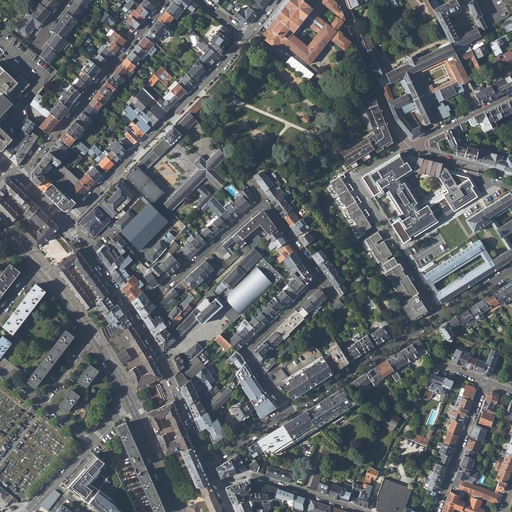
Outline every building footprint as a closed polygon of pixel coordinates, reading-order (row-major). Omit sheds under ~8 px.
[(41,4),(51,12),(59,2),(56,0),(43,0),(40,4),(41,4)] [(76,0),(74,3),(83,10),(90,1),(88,0),(76,0)] [(129,0),(127,3),(124,1),(119,7),(120,7),(125,12),(134,1),(133,0),(132,0),(129,0)] [(144,0),(140,5),(149,12),(154,6),(148,1),(146,0),(144,0)] [(186,6),(192,12),(197,5),(190,0),(174,0),(173,2),(183,10),(186,6)] [(283,0),(263,26),(267,29),(263,34),(267,38),(265,39),(274,47),(277,43),(287,30),(291,34),(310,10),(310,11),(312,9),(309,7),(309,6),(306,4),(308,1),(306,0),(283,0)] [(310,10),(291,34),(287,30),(277,43),(281,46),(283,43),(294,52),(309,64),(330,37),(332,39),(331,40),(344,50),(350,42),(341,35),(342,33),(337,29),(345,19),(338,1),(336,2),(333,0),(323,0),(322,1),(320,0),(318,0),(312,9),(310,11),(310,10)] [(366,1),(365,0),(347,0),(351,9),(360,4),(366,1)] [(390,0),(387,2),(390,9),(399,5),(396,0),(390,0)] [(423,0),(432,16),(435,14),(429,2),(427,0),(423,0)] [(457,57),(471,50),(469,45),(472,44),(470,41),(481,36),(476,28),(457,37),(448,18),(446,15),(460,7),(456,0),(450,0),(439,6),(435,0),(432,0),(429,2),(435,14),(450,43),(457,57)] [(480,11),(474,0),(456,0),(460,7),(467,4),(472,14),(480,11)] [(221,7),(225,10),(230,4),(226,1),(221,7)] [(253,5),(260,10),(264,6),(256,1),(253,5)] [(173,17),(175,19),(183,10),(173,2),(166,11),(173,17)] [(67,12),(77,20),(84,11),(83,10),(74,3),(67,12)] [(32,16),(42,24),(51,12),(41,4),(40,4),(32,14),(33,15),(32,16)] [(136,11),(144,18),(149,12),(140,5),(136,11)] [(189,15),(195,20),(199,13),(198,12),(201,8),(197,5),(192,12),(189,15)] [(251,9),(257,14),(260,10),(253,5),(251,9)] [(233,16),(243,24),(251,22),(257,14),(251,9),(248,7),(246,10),(244,10),(241,8),(237,12),(236,12),(233,16)] [(448,18),(462,11),(460,7),(446,15),(448,18)] [(100,19),(110,28),(116,21),(106,13),(107,11),(112,15),(113,14),(107,9),(100,19)] [(131,17),(139,24),(144,18),(136,11),(134,9),(129,15),(131,17)] [(159,20),(167,26),(173,17),(166,11),(159,20)] [(60,21),(71,30),(78,21),(77,20),(67,12),(60,21)] [(17,28),(27,36),(35,26),(38,28),(42,24),(32,16),(29,13),(17,28)] [(482,14),(474,18),(481,31),(487,27),(481,16),(483,15),(482,14)] [(131,28),(134,31),(139,24),(131,17),(127,21),(125,19),(123,22),(131,28)] [(167,26),(159,20),(147,34),(152,39),(152,40),(156,36),(159,39),(163,35),(165,37),(168,34),(170,36),(173,32),(167,26)] [(58,33),(64,38),(71,30),(60,21),(53,30),(58,33)] [(184,27),(189,33),(192,30),(186,25),(184,27)] [(212,46),(222,55),(226,52),(222,48),(229,40),(227,38),(232,32),(223,25),(209,42),(212,44),(212,46)] [(125,36),(128,37),(134,31),(131,28),(125,36)] [(112,29),(106,36),(109,38),(115,32),(112,29)] [(360,33),(370,57),(378,54),(367,30),(360,33)] [(110,39),(120,47),(125,40),(115,32),(109,38),(110,39)] [(48,45),(57,52),(67,41),(64,38),(58,33),(48,45)] [(147,34),(138,45),(148,53),(148,54),(151,56),(156,50),(152,48),(155,45),(151,41),(152,39),(147,34)] [(491,45),(496,55),(501,52),(498,46),(499,44),(505,41),(503,36),(490,43),(491,45)] [(110,39),(107,42),(110,45),(107,48),(114,54),(120,47),(110,39)] [(199,59),(209,69),(219,58),(203,41),(198,46),(205,54),(203,57),(202,56),(199,59)] [(446,57),(458,81),(434,91),(439,101),(462,90),(462,91),(466,90),(472,87),(459,60),(462,59),(462,60),(471,55),(472,59),(475,67),(478,65),(475,58),(471,50),(457,57),(450,43),(417,58),(415,54),(405,59),(406,60),(404,60),(405,64),(386,73),(378,54),(370,57),(388,100),(393,98),(387,84),(399,79),(406,94),(389,102),(395,119),(411,138),(426,131),(425,130),(422,131),(420,126),(412,129),(401,115),(415,108),(415,110),(416,112),(418,113),(420,112),(420,113),(419,114),(420,114),(423,119),(422,120),(422,121),(423,120),(425,123),(424,124),(424,125),(425,124),(426,126),(427,125),(426,124),(434,121),(434,122),(435,121),(435,120),(436,119),(435,118),(434,119),(433,116),(434,116),(434,115),(432,115),(430,110),(431,109),(431,108),(430,109),(429,108),(431,107),(431,105),(431,103),(430,103),(429,102),(434,100),(429,89),(421,93),(411,73),(446,57)] [(475,58),(487,52),(483,44),(471,50),(475,58)] [(40,56),(49,63),(57,52),(48,45),(40,56)] [(99,55),(108,62),(114,54),(107,48),(105,47),(104,46),(104,45),(97,53),(99,54),(99,55)] [(132,52),(138,57),(140,58),(140,59),(142,60),(148,53),(138,45),(132,52)] [(493,56),(498,65),(511,58),(511,52),(511,50),(511,49),(511,46),(501,52),(496,55),(493,56)] [(138,57),(132,52),(127,58),(133,63),(136,66),(137,67),(139,64),(137,62),(140,59),(140,58),(138,57)] [(94,63),(102,69),(108,62),(99,55),(99,54),(95,59),(96,60),(94,63)] [(309,80),(315,73),(292,55),(286,63),(309,80)] [(446,57),(411,73),(421,93),(429,89),(434,100),(435,101),(436,105),(440,104),(439,101),(434,91),(458,81),(446,57)] [(133,63),(127,58),(122,64),(131,72),(132,73),(137,67),(136,66),(133,63)] [(85,73),(93,80),(102,69),(94,63),(90,59),(81,70),(83,71),(85,73)] [(198,61),(193,66),(194,67),(188,73),(197,81),(203,75),(202,73),(206,69),(198,61)] [(131,72),(122,64),(115,72),(120,76),(124,79),(125,80),(128,77),(129,77),(132,73),(131,72)] [(0,148),(2,151),(14,139),(0,126),(0,116),(30,84),(21,75),(16,80),(0,65),(0,87),(0,88),(0,87),(0,90),(1,91),(3,93),(0,96),(0,148)] [(171,76),(161,66),(156,72),(154,74),(158,78),(164,84),(171,76)] [(119,83),(120,84),(124,79),(120,76),(115,72),(111,78),(118,84),(119,83)] [(93,80),(85,73),(80,79),(88,86),(93,80)] [(152,86),(158,78),(154,74),(151,78),(148,82),(151,85),(152,86)] [(178,83),(186,91),(195,83),(186,74),(178,83)] [(48,90),(58,99),(65,90),(59,85),(64,79),(59,75),(48,90)] [(490,86),(496,96),(511,88),(511,81),(510,78),(509,76),(490,85),(490,86)] [(88,86),(80,79),(79,79),(78,77),(77,77),(71,85),(73,87),(81,94),(88,86)] [(104,86),(111,92),(118,84),(111,78),(104,86)] [(186,91),(178,83),(175,81),(172,84),(175,86),(171,91),(179,99),(186,91)] [(143,88),(146,91),(151,85),(148,82),(146,84),(143,88)] [(70,84),(65,90),(58,99),(59,100),(68,109),(81,94),(73,87),(71,85),(70,84)] [(488,100),(483,89),(480,85),(473,89),(476,96),(480,104),(488,100)] [(108,99),(111,102),(116,96),(111,92),(104,86),(99,92),(108,99)] [(483,89),(488,100),(496,96),(490,86),(483,89)] [(135,124),(144,133),(166,111),(157,102),(152,97),(146,91),(143,88),(139,92),(135,98),(128,106),(123,112),(125,113),(135,124)] [(179,99),(171,91),(164,98),(166,100),(172,106),(179,99)] [(102,104),(103,105),(108,99),(99,92),(95,97),(102,104)] [(125,104),(128,106),(135,98),(128,92),(127,94),(131,97),(125,104)] [(393,131),(389,127),(374,92),(369,94),(359,102),(357,103),(369,130),(372,128),(373,130),(374,133),(348,149),(347,147),(340,151),(349,165),(346,167),(347,169),(348,170),(358,164),(355,160),(361,157),(364,161),(371,156),(368,152),(374,148),(377,152),(393,142),(388,134),(392,132),(393,131)] [(33,98),(39,103),(41,101),(43,98),(37,93),(33,98)] [(476,96),(470,99),(466,101),(471,109),(480,104),(476,96)] [(90,103),(97,110),(102,104),(95,97),(90,103)] [(357,103),(359,102),(355,97),(346,104),(349,109),(357,103)] [(29,103),(46,118),(50,113),(49,112),(41,105),(39,103),(33,98),(29,103)] [(189,112),(192,115),(205,102),(202,98),(188,111),(189,112)] [(501,103),(507,114),(511,112),(511,100),(511,98),(501,103)] [(160,99),(157,102),(166,111),(172,106),(166,100),(165,102),(164,103),(162,101),(160,99)] [(55,105),(49,112),(50,113),(59,120),(68,109),(59,100),(57,103),(56,102),(54,104),(55,105)] [(82,112),(91,119),(98,110),(97,110),(90,103),(82,112)] [(443,103),(440,104),(436,105),(442,118),(450,114),(448,110),(449,110),(447,105),(444,107),(443,103)] [(507,114),(501,103),(484,111),(489,123),(492,128),(496,126),(494,122),(495,120),(507,114)] [(484,111),(471,118),(469,119),(471,124),(474,125),(479,122),(483,133),(492,128),(489,123),(484,111)] [(84,128),(86,129),(93,121),(91,119),(82,112),(75,121),(84,128)] [(163,136),(164,137),(146,155),(153,161),(159,155),(160,156),(196,120),(192,115),(189,112),(175,127),(173,126),(168,131),(165,135),(163,136)] [(59,120),(50,113),(46,118),(39,126),(49,133),(59,120)] [(310,120),(309,118),(310,118),(305,114),(301,119),(306,123),(306,122),(307,122),(308,122),(309,121),(310,120)] [(32,128),(34,126),(35,124),(28,119),(27,115),(24,119),(26,121),(22,127),(21,130),(23,130),(13,145),(11,143),(5,153),(10,158),(16,150),(18,152),(30,135),(31,136),(33,132),(31,131),(32,128)] [(75,139),(76,138),(82,131),(84,128),(75,121),(66,131),(75,139)] [(459,123),(462,131),(463,131),(466,137),(469,135),(463,122),(459,123)] [(113,124),(107,130),(108,132),(115,125),(114,123),(113,124)] [(144,133),(135,124),(130,129),(139,138),(144,133)] [(449,129),(457,146),(460,144),(459,141),(460,140),(459,139),(460,138),(458,134),(459,133),(459,132),(456,125),(449,129)] [(127,137),(134,143),(139,138),(130,129),(128,127),(123,132),(124,134),(127,137)] [(454,152),(456,151),(456,147),(457,146),(449,129),(433,136),(428,139),(430,147),(440,150),(437,144),(438,142),(438,141),(445,138),(447,139),(452,149),(454,152)] [(100,138),(104,142),(108,137),(110,139),(113,136),(108,132),(107,130),(100,138)] [(348,149),(374,133),(373,130),(347,147),(348,149)] [(72,149),(82,157),(87,152),(90,149),(87,147),(76,138),(75,139),(66,131),(60,139),(72,149)] [(10,158),(18,166),(39,136),(33,132),(31,136),(30,135),(18,152),(16,150),(10,158)] [(124,134),(117,141),(119,143),(122,140),(123,141),(127,137),(124,134)] [(119,143),(127,151),(134,143),(127,137),(123,141),(122,140),(119,143)] [(54,146),(62,154),(67,148),(59,141),(54,146)] [(114,149),(112,147),(110,148),(112,151),(120,158),(127,151),(119,143),(114,149)] [(98,163),(99,164),(106,156),(94,144),(92,146),(90,149),(87,152),(98,163)] [(457,155),(464,157),(466,150),(465,150),(465,148),(464,148),(463,149),(460,144),(457,146),(456,147),(456,151),(457,155)] [(49,152),(57,159),(62,154),(54,146),(49,152)] [(464,157),(476,160),(477,150),(478,149),(467,147),(466,147),(466,150),(464,157)] [(206,176),(219,190),(221,188),(226,182),(214,169),(225,158),(219,148),(206,161),(200,155),(193,163),(198,169),(163,203),(171,211),(206,176)] [(72,162),(75,164),(77,162),(82,157),(72,149),(65,156),(72,162)] [(476,160),(482,162),(484,154),(484,153),(483,151),(477,150),(476,160)] [(106,156),(114,164),(120,158),(112,151),(106,156)] [(38,186),(45,178),(42,174),(45,171),(46,172),(47,172),(52,166),(50,165),(52,163),(53,164),(54,163),(57,166),(60,162),(61,162),(57,159),(49,152),(31,174),(32,180),(38,186)] [(399,153),(362,177),(374,196),(387,187),(389,190),(386,192),(400,214),(403,212),(406,217),(400,221),(399,219),(391,224),(403,243),(411,238),(409,236),(413,234),(453,209),(454,211),(477,196),(472,187),(474,186),(468,177),(450,172),(446,168),(441,167),(439,177),(446,189),(419,206),(402,179),(414,171),(417,160),(408,158),(403,160),(399,153)] [(490,155),(484,154),(482,162),(487,163),(494,166),(496,154),(491,153),(490,155)] [(494,166),(505,170),(507,161),(501,159),(502,156),(496,154),(494,166)] [(162,194),(164,192),(143,172),(153,161),(146,155),(141,161),(135,166),(143,175),(139,179),(151,191),(155,187),(162,194)] [(99,164),(106,171),(114,164),(106,156),(99,164)] [(417,160),(414,171),(439,177),(441,167),(442,163),(418,157),(417,160)] [(67,194),(70,197),(75,192),(81,197),(89,189),(80,180),(70,170),(67,168),(60,162),(57,166),(50,173),(55,179),(62,185),(60,187),(67,194)] [(72,162),(67,168),(70,170),(75,164),(72,162)] [(88,173),(96,181),(106,171),(99,164),(98,163),(88,173)] [(143,175),(135,166),(130,171),(139,179),(143,175)] [(267,169),(253,176),(257,181),(266,175),(265,174),(268,172),(267,169)] [(125,176),(153,203),(158,198),(151,191),(139,179),(130,171),(125,176)] [(336,191),(338,194),(351,186),(349,183),(344,187),(340,180),(345,176),(343,174),(345,173),(344,171),(337,176),(338,177),(334,179),(334,178),(329,180),(332,186),(329,188),(333,194),(336,191)] [(38,186),(44,191),(55,179),(50,173),(45,178),(38,186)] [(80,180),(89,189),(96,181),(88,173),(80,180)] [(257,181),(265,191),(277,182),(271,174),(268,177),(267,174),(266,175),(257,181)] [(7,190),(28,209),(34,202),(26,194),(8,177),(4,178),(0,182),(0,209),(12,222),(20,215),(1,197),(1,194),(3,195),(5,193),(6,190),(7,190)] [(62,209),(69,209),(75,202),(70,197),(67,194),(60,187),(62,185),(55,179),(44,191),(62,209)] [(108,213),(112,216),(113,217),(116,214),(122,208),(136,194),(121,180),(115,186),(118,189),(107,200),(104,197),(102,199),(101,199),(102,200),(98,203),(108,213)] [(268,196),(277,190),(275,188),(279,185),(281,183),(279,180),(277,182),(265,191),(268,196)] [(199,196),(201,198),(194,205),(195,206),(193,208),(198,213),(200,210),(202,209),(206,204),(213,197),(201,186),(196,191),(200,195),(199,196)] [(344,204),(346,207),(359,198),(357,196),(352,199),(348,192),(353,189),(351,186),(338,194),(340,198),(337,200),(340,206),(344,204)] [(155,187),(151,191),(158,198),(162,194),(155,187)] [(242,195),(250,204),(254,201),(254,199),(254,197),(246,187),(240,193),(241,194),(242,195)] [(268,196),(272,201),(284,192),(281,187),(277,190),(268,196)] [(288,203),(283,196),(285,195),(286,196),(290,192),(288,189),(284,192),(272,201),(275,206),(278,203),(281,204),(283,206),(288,203)] [(511,195),(510,192),(466,219),(475,233),(490,224),(507,251),(493,260),(480,239),(423,274),(429,283),(436,295),(441,304),(469,286),(495,270),(511,259),(511,195)] [(241,211),(250,204),(242,195),(241,194),(236,199),(233,202),(241,211)] [(143,195),(140,199),(146,205),(149,202),(143,195)] [(219,217),(226,225),(233,218),(223,207),(213,196),(213,197),(206,204),(209,207),(218,217),(219,217)] [(352,217),(354,219),(367,212),(365,209),(360,212),(356,205),(361,201),(359,198),(346,207),(348,211),(345,213),(349,219),(352,217)] [(122,208),(116,214),(120,218),(115,223),(121,230),(120,232),(139,250),(167,220),(170,217),(156,204),(154,206),(149,202),(146,205),(140,199),(129,210),(129,209),(126,212),(122,208)] [(241,211),(233,202),(231,200),(223,207),(233,218),(241,211)] [(29,219),(31,217),(39,207),(34,202),(28,209),(24,214),(29,219)] [(292,209),(288,203),(283,206),(284,209),(280,212),(283,216),(292,209)] [(39,207),(31,217),(41,227),(45,223),(50,218),(39,207)] [(112,216),(108,213),(105,216),(95,207),(79,222),(93,237),(109,221),(109,220),(112,216)] [(283,216),(291,227),(300,220),(292,209),(283,216)] [(453,209),(413,234),(414,236),(454,211),(453,209)] [(237,232),(244,240),(262,225),(269,235),(277,228),(264,212),(261,211),(237,232)] [(353,226),(357,234),(369,226),(364,218),(369,214),(367,212),(354,219),(356,224),(353,226)] [(190,221),(192,223),(198,216),(196,215),(190,221)] [(219,217),(218,217),(213,222),(214,223),(220,230),(226,225),(219,217)] [(58,225),(50,218),(45,223),(41,227),(38,229),(37,228),(34,230),(30,226),(23,233),(37,248),(57,229),(58,225)] [(300,220),(291,227),(297,235),(304,230),(307,228),(308,227),(305,223),(302,218),(300,220)] [(208,227),(214,235),(220,230),(214,223),(208,227)] [(199,234),(206,242),(214,235),(208,227),(207,227),(199,234)] [(297,235),(305,246),(313,239),(308,232),(310,230),(308,227),(307,228),(304,230),(297,235)] [(270,238),(273,241),(281,234),(277,228),(269,235),(266,237),(267,239),(270,238)] [(154,261),(166,248),(167,248),(173,240),(175,238),(168,231),(146,255),(148,257),(153,262),(154,261)] [(454,231),(444,235),(447,241),(457,237),(454,231)] [(196,234),(195,234),(197,237),(196,237),(195,239),(202,246),(206,242),(199,234),(197,232),(196,234)] [(237,232),(223,245),(217,250),(226,260),(231,255),(227,250),(226,249),(235,240),(241,247),(246,243),(244,240),(237,232)] [(384,273),(397,265),(392,258),(388,260),(387,258),(391,255),(382,242),(378,244),(377,242),(380,239),(376,233),(364,240),(368,247),(369,246),(371,249),(370,250),(378,263),(379,262),(381,265),(380,266),(384,273)] [(273,246),(276,249),(286,241),(281,234),(273,241),(275,244),(273,246)] [(191,242),(198,250),(202,246),(195,239),(193,236),(192,235),(188,238),(189,240),(191,242)] [(114,244),(119,249),(122,247),(126,243),(121,237),(118,240),(115,236),(109,241),(113,245),(114,244)] [(171,253),(179,246),(177,244),(175,242),(175,241),(173,240),(167,248),(166,248),(171,253)] [(185,244),(193,254),(198,250),(191,242),(189,240),(185,244)] [(241,247),(248,255),(252,250),(248,244),(246,243),(241,247)] [(108,267),(118,257),(117,256),(116,254),(117,254),(113,249),(111,250),(106,244),(105,246),(104,244),(103,245),(100,247),(99,249),(96,251),(108,267)] [(193,254),(185,244),(180,248),(184,252),(189,258),(193,254)] [(278,258),(280,261),(281,262),(282,261),(284,260),(288,256),(293,251),(288,245),(282,250),(284,253),(282,254),(278,258)] [(262,256),(267,260),(272,257),(265,247),(259,253),(262,256)] [(154,261),(168,276),(181,265),(176,259),(171,253),(166,248),(154,261)] [(248,255),(213,291),(217,295),(226,287),(228,290),(254,263),(262,256),(259,253),(254,248),(252,250),(248,255)] [(336,251),(342,259),(346,255),(340,248),(336,251)] [(312,255),(318,264),(327,258),(321,249),(312,255)] [(74,263),(101,299),(106,295),(110,293),(77,250),(75,250),(64,258),(58,263),(57,262),(55,264),(55,265),(53,266),(86,310),(94,304),(67,268),(70,266),(74,263)] [(293,251),(288,256),(284,260),(289,265),(288,266),(291,270),(300,261),(294,254),(295,254),(293,251)] [(141,264),(132,252),(130,254),(129,255),(132,259),(134,262),(135,264),(139,268),(144,275),(148,269),(143,265),(141,264)] [(209,275),(212,279),(213,280),(238,257),(234,253),(231,255),(226,260),(220,265),(214,270),(208,275),(209,275)] [(124,268),(132,259),(129,255),(125,258),(121,254),(118,257),(108,267),(122,287),(128,281),(127,281),(132,276),(129,273),(128,274),(125,269),(124,268)] [(214,270),(220,265),(212,256),(211,255),(205,260),(214,270)] [(256,265),(274,284),(283,276),(267,260),(262,256),(254,263),(256,265)] [(145,262),(150,266),(153,262),(148,257),(145,262)] [(318,264),(324,272),(332,265),(327,258),(318,264)] [(205,260),(184,279),(191,287),(193,289),(193,288),(194,289),(209,275),(208,275),(214,270),(205,260)] [(148,269),(160,284),(168,276),(154,261),(153,262),(150,266),(148,268),(148,269)] [(291,270),(305,285),(309,281),(310,279),(311,275),(300,261),(291,270)] [(0,299),(22,271),(12,263),(0,278),(0,299)] [(402,307),(412,322),(430,311),(415,287),(400,263),(397,265),(384,273),(388,279),(390,277),(394,283),(392,284),(405,305),(402,307)] [(233,307),(241,315),(274,284),(256,265),(223,296),(233,307)] [(338,273),(341,272),(338,269),(337,268),(335,270),(332,265),(324,272),(329,280),(338,273)] [(135,272),(140,276),(141,278),(142,277),(143,276),(144,275),(139,268),(135,272)] [(143,276),(154,289),(157,286),(160,284),(148,269),(144,275),(143,276)] [(289,285),(296,293),(305,285),(291,270),(288,272),(295,278),(288,284),(289,285)] [(329,280),(335,287),(341,282),(344,281),(338,273),(329,280)] [(137,284),(139,281),(138,279),(133,275),(132,276),(127,281),(128,281),(122,287),(128,296),(138,286),(137,284)] [(146,286),(148,284),(142,277),(141,278),(140,280),(143,283),(146,286)] [(143,318),(154,334),(165,327),(167,326),(169,325),(172,321),(182,311),(179,308),(176,306),(168,314),(167,315),(166,314),(165,313),(159,318),(158,316),(161,313),(159,311),(170,301),(171,300),(171,299),(181,290),(184,286),(188,290),(191,287),(184,279),(166,294),(164,297),(165,298),(159,303),(157,306),(156,307),(150,313),(143,318)] [(131,301),(142,291),(140,287),(141,285),(143,283),(140,280),(139,281),(137,284),(138,286),(128,296),(131,301)] [(511,281),(492,293),(500,305),(507,315),(508,315),(510,317),(511,316),(511,281)] [(344,285),(341,282),(335,287),(340,295),(342,294),(346,289),(344,285)] [(13,333),(45,291),(36,284),(4,326),(13,333)] [(284,290),(291,298),(296,293),(289,285),(284,290)] [(156,307),(150,302),(147,297),(145,293),(149,291),(147,288),(142,291),(131,301),(143,318),(150,313),(156,307)] [(270,305),(277,312),(283,306),(291,298),(284,290),(283,289),(275,298),(274,297),(268,303),(270,305)] [(313,294),(321,302),(326,297),(321,289),(318,289),(313,294)] [(170,335),(160,343),(160,344),(164,350),(179,337),(197,318),(202,324),(221,306),(215,299),(217,295),(213,291),(180,324),(171,334),(170,335)] [(149,296),(157,306),(159,303),(152,293),(149,296)] [(492,293),(483,299),(491,311),(500,305),(492,293)] [(308,299),(316,307),(321,302),(313,294),(308,299)] [(337,298),(343,304),(345,302),(341,296),(343,296),(342,294),(340,295),(337,298)] [(96,303),(105,314),(115,306),(106,295),(101,299),(96,303)] [(172,321),(169,325),(171,329),(197,301),(197,300),(194,298),(190,302),(182,311),(172,321)] [(330,305),(334,311),(343,304),(337,298),(332,304),(330,305)] [(316,307),(308,299),(301,305),(303,307),(298,312),(303,317),(311,310),(315,313),(319,310),(316,307)] [(483,299),(475,304),(483,316),(484,316),(485,315),(491,311),(483,299)] [(187,300),(179,308),(182,311),(190,302),(187,300)] [(105,314),(109,322),(110,323),(107,325),(112,333),(123,329),(125,328),(132,324),(125,315),(125,314),(118,304),(115,306),(105,314)] [(475,304),(468,309),(475,321),(483,316),(475,304)] [(261,313),(268,320),(277,312),(270,305),(261,313)] [(241,315),(233,307),(225,315),(232,323),(241,315)] [(468,309),(461,313),(466,320),(467,321),(467,322),(470,321),(472,324),(476,322),(475,321),(468,309)] [(288,343),(291,346),(303,333),(300,331),(303,329),(298,324),(304,318),(303,317),(298,312),(296,310),(276,330),(283,338),(288,343)] [(255,318),(263,325),(268,320),(261,313),(261,312),(255,317),(255,318)] [(461,313),(446,322),(451,329),(461,323),(466,320),(461,313)] [(249,323),(257,331),(263,325),(255,318),(255,317),(249,323)] [(368,335),(374,345),(393,334),(384,318),(378,321),(381,327),(370,333),(371,334),(368,335)] [(455,335),(451,329),(446,322),(439,327),(448,342),(447,343),(448,344),(449,344),(449,345),(455,335)] [(243,328),(251,336),(257,331),(249,323),(243,328)] [(307,330),(308,332),(315,327),(313,323),(307,330)] [(133,382),(135,386),(136,385),(137,388),(148,383),(162,377),(150,352),(132,324),(125,328),(123,329),(141,357),(148,372),(141,376),(136,366),(130,371),(131,373),(130,374),(133,382)] [(226,324),(213,336),(214,337),(215,339),(220,335),(229,327),(226,324)] [(237,334),(246,342),(251,336),(243,328),(240,325),(237,328),(240,331),(237,334)] [(171,334),(166,328),(165,327),(154,334),(160,343),(170,335),(171,334)] [(77,336),(67,329),(28,381),(37,388),(77,336)] [(272,348),(283,338),(276,330),(265,341),(270,346),(272,348)] [(231,345),(237,350),(246,342),(237,334),(236,333),(227,342),(231,345)] [(354,343),(361,354),(374,345),(368,335),(367,334),(362,338),(359,333),(351,338),(354,343)] [(0,339),(0,358),(12,342),(3,335),(0,339)] [(220,335),(215,339),(226,349),(231,345),(227,342),(220,335)] [(185,360),(187,364),(202,351),(207,346),(215,339),(214,337),(202,348),(197,342),(185,353),(189,357),(185,360)] [(419,340),(400,352),(407,362),(408,363),(419,355),(418,354),(426,349),(421,342),(419,340)] [(254,352),(259,361),(265,355),(263,352),(270,346),(265,341),(254,350),(254,352)] [(291,346),(288,343),(277,354),(280,357),(291,346)] [(333,357),(340,367),(349,361),(342,351),(340,347),(338,343),(329,349),(333,357)] [(350,346),(342,351),(349,361),(361,354),(354,343),(350,345),(350,346)] [(202,351),(209,360),(211,358),(206,352),(209,349),(207,346),(202,351)] [(116,354),(122,363),(130,357),(125,349),(116,354)] [(497,380),(500,374),(492,370),(498,352),(497,352),(498,351),(492,349),(487,361),(482,373),(497,380)] [(231,356),(235,360),(241,354),(237,350),(231,356)] [(452,361),(465,366),(469,355),(456,350),(452,361)] [(175,375),(180,387),(191,379),(195,375),(196,374),(201,370),(206,366),(208,365),(211,362),(209,360),(202,351),(187,364),(184,366),(175,375)] [(400,352),(388,359),(395,369),(395,370),(407,362),(400,352)] [(465,366),(473,370),(477,358),(474,357),(475,355),(470,353),(469,355),(465,366)] [(168,359),(175,375),(184,366),(179,354),(168,359)] [(234,361),(240,368),(245,361),(241,354),(235,360),(234,361)] [(266,372),(277,360),(275,358),(274,357),(264,368),(265,371),(266,372)] [(284,382),(293,397),(302,391),(333,371),(327,361),(324,357),(284,382)] [(327,361),(333,371),(340,367),(333,357),(327,361)] [(19,371),(4,358),(0,362),(0,364),(15,376),(19,371)] [(473,370),(482,373),(487,361),(483,359),(482,360),(477,358),(473,370)] [(511,377),(511,375),(511,358),(502,382),(511,385),(511,381),(511,377)] [(388,359),(375,367),(383,378),(393,371),(395,369),(388,359)] [(256,412),(260,417),(277,406),(265,392),(245,361),(240,368),(236,374),(240,381),(243,386),(242,387),(250,400),(256,408),(258,411),(256,412)] [(78,381),(86,387),(98,370),(90,364),(84,373),(78,381)] [(201,370),(210,383),(213,387),(215,384),(218,382),(216,379),(214,380),(212,375),(214,373),(214,371),(213,368),(211,368),(210,368),(208,365),(206,366),(201,370)] [(375,367),(366,373),(371,381),(375,386),(379,383),(379,382),(383,379),(383,378),(375,367)] [(434,371),(429,381),(441,385),(444,379),(436,376),(439,369),(436,368),(434,371)] [(201,370),(196,374),(207,391),(211,388),(213,387),(210,383),(201,370)] [(355,392),(371,381),(366,373),(348,385),(352,391),(354,390),(355,392)] [(230,386),(233,390),(237,387),(239,389),(242,387),(243,386),(240,381),(236,374),(225,390),(230,386)] [(451,386),(452,382),(447,380),(447,379),(444,377),(444,379),(441,385),(450,389),(451,386)] [(199,397),(192,381),(191,379),(180,387),(188,404),(198,397),(199,397)] [(434,391),(444,395),(443,397),(442,396),(440,401),(444,403),(448,392),(450,389),(441,385),(429,381),(425,387),(422,390),(415,404),(418,406),(424,403),(426,400),(428,401),(431,397),(434,391)] [(207,391),(202,394),(207,400),(219,389),(215,384),(213,387),(211,388),(207,391)] [(466,385),(465,389),(461,397),(471,401),(475,389),(475,388),(466,385)] [(235,392),(233,390),(230,386),(225,390),(221,395),(207,406),(211,410),(213,412),(222,404),(235,392)] [(343,387),(340,390),(342,393),(346,396),(348,394),(343,387)] [(205,404),(202,406),(205,413),(208,412),(211,410),(207,406),(221,395),(225,390),(223,388),(219,392),(205,403),(205,404)] [(59,406),(67,412),(80,396),(72,390),(65,399),(59,406)] [(340,390),(307,410),(310,415),(315,421),(317,424),(319,426),(328,435),(366,411),(363,406),(346,396),(342,393),(340,390)] [(487,394),(485,400),(494,403),(495,403),(499,394),(492,391),(487,394)] [(454,406),(467,410),(471,401),(461,397),(459,396),(458,396),(454,405),(454,406)] [(202,406),(198,397),(188,404),(195,419),(205,413),(202,406)] [(246,402),(244,398),(231,407),(236,415),(237,417),(240,422),(254,413),(252,411),(246,402)] [(252,411),(256,408),(250,400),(246,402),(252,411)] [(485,400),(481,410),(490,413),(494,403),(485,400)] [(182,450),(182,451),(193,446),(193,445),(192,444),(174,401),(159,407),(149,412),(150,415),(149,416),(154,428),(155,427),(157,430),(164,427),(161,418),(166,415),(167,417),(168,418),(170,417),(177,434),(176,435),(175,437),(176,439),(171,442),(167,433),(159,436),(160,439),(159,440),(164,452),(165,451),(167,455),(181,448),(182,450)] [(452,421),(456,422),(462,425),(463,420),(458,417),(459,416),(464,418),(467,410),(454,406),(450,418),(452,419),(452,421)] [(307,410),(284,425),(293,440),(297,437),(316,425),(307,410)] [(307,410),(316,425),(317,424),(315,421),(310,415),(307,410)] [(213,422),(210,417),(208,412),(205,413),(195,419),(201,432),(207,429),(212,440),(213,445),(224,438),(222,434),(220,429),(222,428),(218,418),(213,422)] [(494,416),(490,414),(483,412),(479,422),(490,426),(494,416)] [(394,414),(389,423),(395,427),(400,418),(394,414)] [(392,431),(395,427),(389,423),(383,419),(380,423),(392,431)] [(452,421),(447,432),(457,436),(462,425),(456,422),(452,421)] [(134,467),(154,511),(163,511),(166,511),(127,422),(117,426),(132,462),(131,463),(132,468),(134,467)] [(284,425),(257,442),(263,451),(265,454),(271,450),(272,453),(293,440),(284,425)] [(475,425),(471,436),(481,440),(482,441),(487,429),(475,425)] [(447,432),(443,444),(453,448),(457,436),(447,432)] [(412,440),(427,447),(429,440),(426,439),(418,435),(416,439),(413,438),(412,440)] [(471,436),(466,448),(474,451),(477,452),(481,440),(471,436)] [(253,457),(263,451),(257,442),(247,448),(253,457)] [(439,452),(440,452),(450,456),(453,448),(443,444),(439,442),(438,445),(441,447),(439,452)] [(309,489),(316,491),(330,448),(324,445),(309,489)] [(197,487),(199,486),(210,486),(201,465),(193,446),(182,451),(181,451),(197,487)] [(442,458),(439,464),(446,467),(450,456),(440,452),(438,456),(442,458)] [(511,454),(507,452),(503,463),(511,465),(511,454)] [(96,455),(94,454),(84,465),(86,467),(96,455)] [(237,454),(230,459),(237,473),(247,470),(246,467),(237,454)] [(116,471),(96,455),(67,487),(99,511),(123,511),(116,506),(116,505),(113,502),(114,501),(111,498),(122,484),(116,471)] [(464,456),(460,466),(470,470),(474,459),(464,456)] [(221,478),(237,473),(230,459),(216,467),(221,478)] [(255,460),(246,467),(247,470),(248,469),(257,472),(259,466),(255,460)] [(507,483),(511,469),(511,465),(503,463),(497,460),(493,470),(499,472),(496,479),(499,481),(507,483)] [(265,475),(289,483),(293,470),(274,463),(269,465),(265,475)] [(437,463),(433,472),(442,475),(446,467),(439,464),(437,463)] [(470,470),(460,466),(455,477),(461,480),(463,480),(463,479),(472,482),(473,479),(475,480),(477,473),(470,470)] [(367,474),(376,478),(378,471),(369,467),(367,474)] [(433,472),(430,480),(440,483),(442,475),(433,472)] [(428,484),(427,488),(436,491),(440,483),(430,480),(425,477),(424,480),(425,483),(428,484)] [(384,511),(385,510),(391,511),(402,511),(404,507),(411,488),(383,478),(377,494),(376,511),(380,511),(384,511)] [(225,488),(232,504),(245,501),(244,497),(242,492),(245,492),(246,493),(248,493),(250,493),(250,480),(248,479),(226,487),(225,488)] [(456,494),(450,492),(442,511),(452,511),(454,508),(460,510),(460,511),(463,511),(482,511),(484,509),(479,508),(483,498),(499,504),(502,495),(497,493),(494,492),(472,484),(463,480),(461,480),(460,484),(458,488),(456,494)] [(503,492),(507,483),(499,481),(494,492),(497,493),(498,490),(503,492)] [(348,501),(357,504),(359,498),(353,496),(354,490),(361,492),(363,486),(353,482),(352,487),(348,501)] [(363,483),(363,486),(361,492),(359,498),(357,504),(371,509),(372,496),(369,494),(371,489),(373,490),(373,486),(369,485),(363,483)] [(262,492),(268,495),(270,487),(262,484),(262,487),(262,490),(262,492)] [(320,492),(338,498),(342,487),(332,484),(331,488),(328,487),(328,486),(322,484),(320,492)] [(338,498),(348,501),(352,487),(348,485),(347,489),(342,487),(338,498)] [(0,497),(4,501),(8,504),(10,502),(11,504),(18,503),(18,500),(0,486),(0,497)] [(199,486),(208,508),(219,505),(210,486),(199,486)] [(270,487),(268,495),(276,498),(277,489),(270,487)] [(435,496),(436,491),(427,488),(425,487),(424,490),(429,492),(428,494),(435,496)] [(302,511),(303,509),(303,505),(305,499),(295,495),(293,495),(294,494),(277,489),(276,498),(280,499),(292,499),(292,511),(293,511),(302,511)] [(41,505),(46,510),(56,499),(60,494),(55,490),(41,505)] [(308,511),(329,511),(331,507),(305,499),(303,505),(303,509),(307,510),(307,511),(308,511)] [(232,504),(235,511),(242,511),(253,510),(255,511),(256,511),(257,511),(255,509),(254,507),(252,507),(251,504),(254,503),(256,503),(264,503),(264,500),(250,500),(245,501),(232,504)] [(222,511),(221,511),(201,511),(197,502),(188,506),(189,511),(222,511)] [(259,511),(268,511),(268,508),(270,507),(270,503),(264,503),(264,505),(255,505),(256,509),(259,511)]
